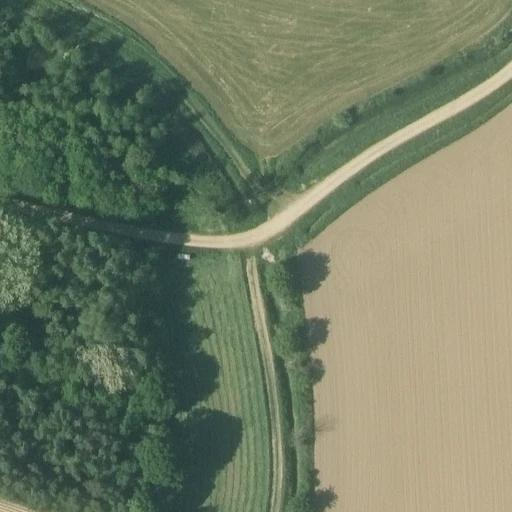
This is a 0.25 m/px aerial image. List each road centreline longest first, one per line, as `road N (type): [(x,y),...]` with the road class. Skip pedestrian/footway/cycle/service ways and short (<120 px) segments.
road 1 (track): [(511,64),(370,153),(264,247),(201,250),(138,240),(0,203)]
road 2 (track): [(269,511),(286,409),(264,247)]
